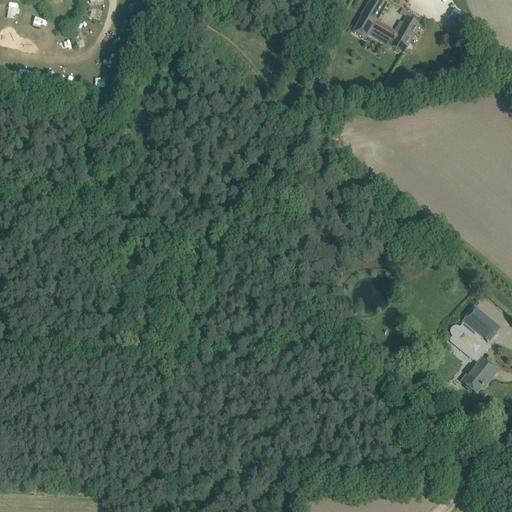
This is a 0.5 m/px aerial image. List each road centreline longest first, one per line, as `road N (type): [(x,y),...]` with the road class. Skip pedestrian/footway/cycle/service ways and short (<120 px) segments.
road 1 (track): [(490,511),(468,480),(297,324),(255,252),(234,234)]
road 2 (track): [(234,234),(294,95),(347,0)]
road 3 (track): [(234,234),(118,264),(101,263),(64,239)]
road 4 (track): [(0,361),(176,348)]
road 5 (track): [(176,348),(234,234)]
